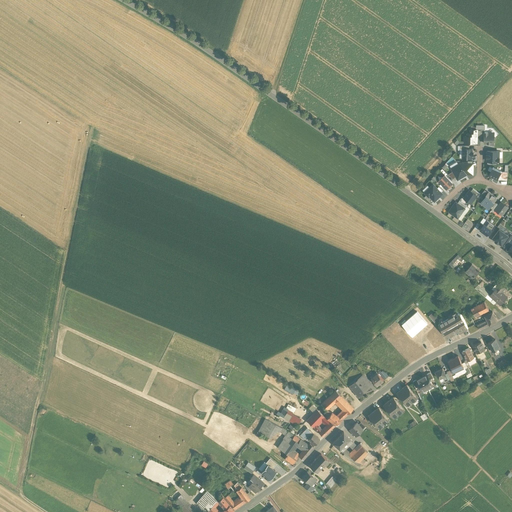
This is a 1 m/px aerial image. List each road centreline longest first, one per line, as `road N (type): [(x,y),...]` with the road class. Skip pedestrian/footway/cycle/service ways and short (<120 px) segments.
road 1 (tertiary): [(434,212),(189,38),(122,0)]
road 2 (track): [(20,495),(90,128)]
road 3 (residential): [(239,511),(418,364),(511,316)]
road 4 (track): [(405,191),(511,74)]
